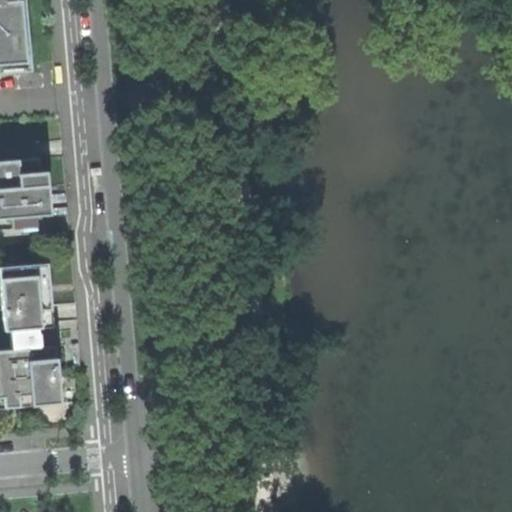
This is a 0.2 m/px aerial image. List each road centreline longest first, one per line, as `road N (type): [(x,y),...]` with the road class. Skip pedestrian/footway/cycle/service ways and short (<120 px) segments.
road 1 (tertiary): [(163,453),(126,0)]
road 2 (tertiary): [(99,0),(133,453)]
road 3 (residential): [(133,453),(0,465)]
